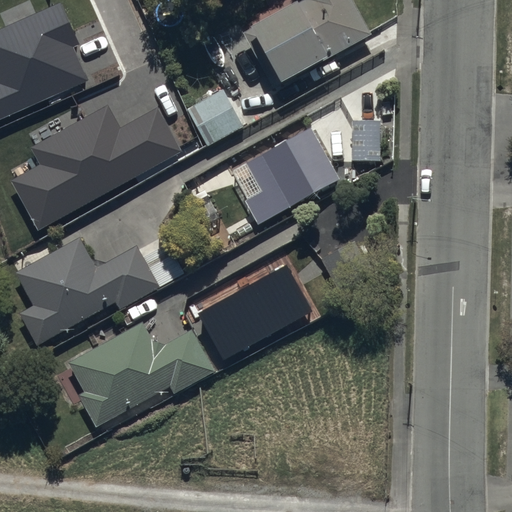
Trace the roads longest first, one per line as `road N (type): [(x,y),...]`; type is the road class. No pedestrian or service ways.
road 1 (tertiary): [(454,120),(452,511)]
road 2 (tertiary): [(458,0),(454,120)]
